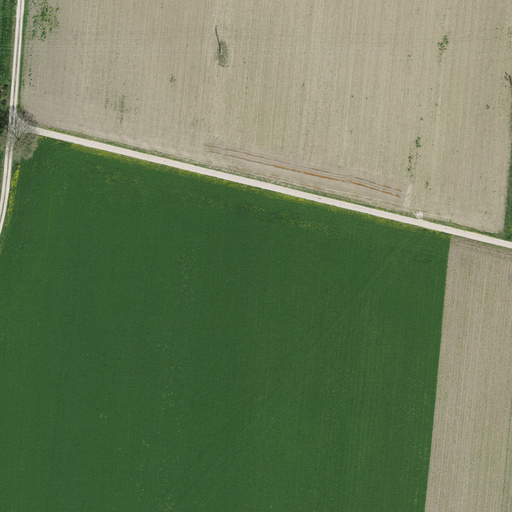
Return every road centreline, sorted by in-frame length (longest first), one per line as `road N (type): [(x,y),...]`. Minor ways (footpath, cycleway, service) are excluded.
road 1 (track): [(12,124),(511,244)]
road 2 (track): [(21,0),(0,220)]
